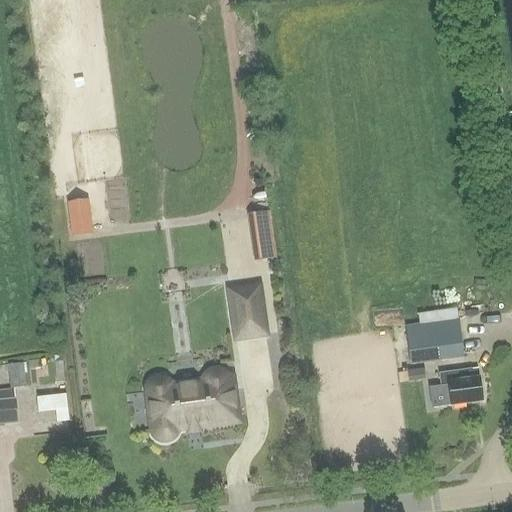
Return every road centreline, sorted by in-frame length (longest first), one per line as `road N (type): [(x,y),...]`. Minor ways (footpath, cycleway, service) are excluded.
road 1 (unclassified): [(511,187),(481,0)]
road 2 (tertiary): [(348,511),(490,494)]
